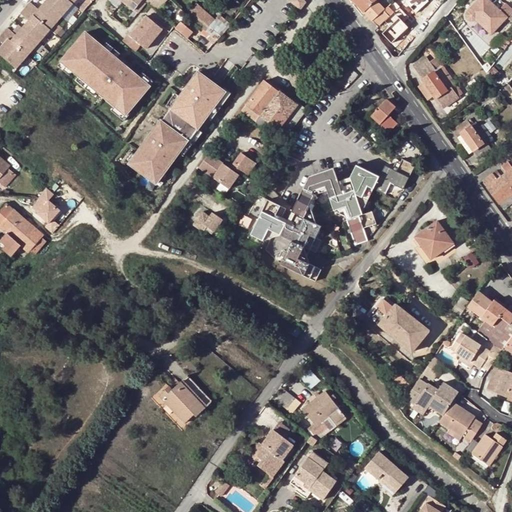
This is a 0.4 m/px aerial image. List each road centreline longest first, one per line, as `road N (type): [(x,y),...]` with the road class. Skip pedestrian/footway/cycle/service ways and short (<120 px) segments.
road 1 (residential): [(317,0),(122,261),(128,282),(175,311),(178,333),(162,348)]
road 2 (residential): [(450,164),(180,511)]
road 3 (secondary): [(332,0),(450,164)]
